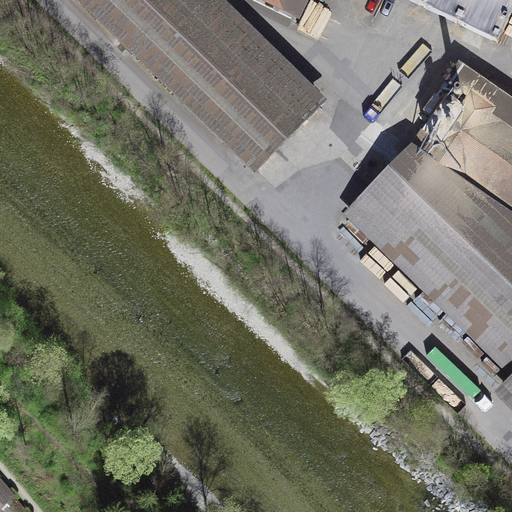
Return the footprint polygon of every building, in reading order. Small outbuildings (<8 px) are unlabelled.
[(82,0),(256,169),(312,111),(198,0),(82,0)] [(275,0),(294,9),(298,0),(275,0)] [(511,0),(407,0),(497,44),(511,12),(511,0)] [(447,99),(417,144),(511,209),(511,127),(469,98),(461,109),(447,99)] [(350,215),(511,373),(511,227),(408,156),(350,215)] [(0,482),(0,504),(11,495),(0,482)]
